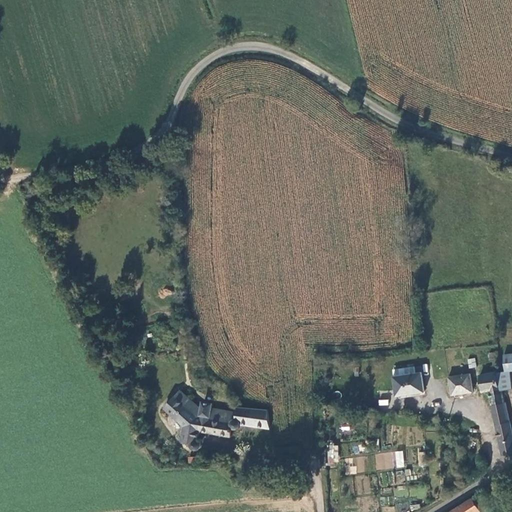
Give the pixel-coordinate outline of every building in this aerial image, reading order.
[(132,330),(130,316),(101,322),(104,336),(132,330)] [(468,359),(469,368),(476,367),(474,358),(468,359)] [(394,369),(394,375),(416,372),(416,366),(394,369)] [(483,392),(480,373),(480,369),(472,370),(476,393),(483,392)] [(416,372),(394,375),(397,396),(426,392),(423,371),(416,372)] [(501,391),(498,372),(498,371),(480,373),(483,392),(488,391),(491,407),(507,404),(504,391),(501,391)] [(506,371),(498,372),(501,391),(504,391),(511,389),(511,380),(511,371),(506,371)] [(449,376),(452,396),(474,392),(472,373),(449,376)] [(181,389),(163,408),(184,426),(181,441),(190,442),(190,446),(191,448),(193,450),(197,451),(200,449),(202,447),(202,444),(201,442),(200,440),(201,431),(231,437),(233,427),(235,428),(237,428),(239,427),(241,426),(241,424),(271,428),(269,409),(237,406),(237,411),(213,407),(214,403),(202,400),(201,407),(181,389)] [(491,407),(496,425),(511,422),(507,404),(491,407)] [(496,425),(500,444),(511,441),(511,426),(511,422),(496,425)] [(511,441),(500,444),(503,456),(511,453),(511,441)] [(338,445),(327,445),(327,465),(337,465),(338,445)] [(402,450),(394,451),(396,468),(404,467),(402,450)] [(375,454),(376,469),(392,468),(391,453),(375,454)] [(198,457),(190,456),(190,465),(198,465),(198,457)] [(364,456),(353,457),(355,472),(365,471),(364,456)] [(473,497),(449,511),(481,511),(483,511),(473,497)]
